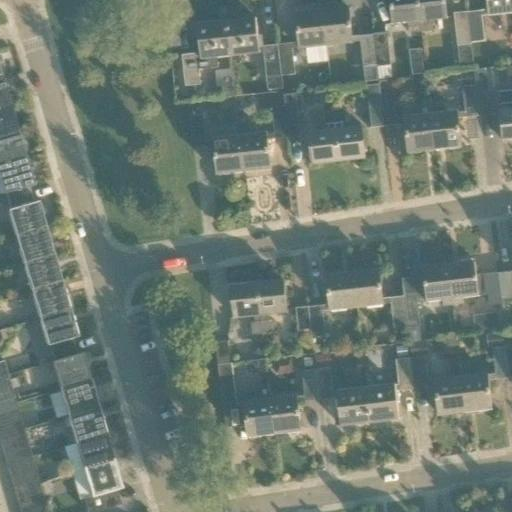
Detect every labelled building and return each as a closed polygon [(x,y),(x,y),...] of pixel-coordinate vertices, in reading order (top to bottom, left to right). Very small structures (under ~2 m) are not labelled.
[(410,34),(422,33),(418,0),(391,0),(394,26),(409,24),(410,34)] [(418,0),(422,33),(434,32),(433,22),(448,20),(445,0),(418,0)] [(472,45),(486,44),(483,18),(511,14),(511,0),(488,0),(490,12),(469,15),(472,45)] [(353,38),(350,9),(323,12),(327,46),(361,43),(364,68),(377,66),(374,36),(353,38)] [(301,49),(327,46),(323,12),(297,14),(301,49)] [(472,45),(469,15),(455,16),(459,49),(472,47),(472,45)] [(261,48),(258,19),(228,22),(232,57),(265,54),(270,92),(284,91),(283,77),(279,46),(261,48)] [(219,69),(218,59),(232,57),(228,22),(199,26),(202,54),(184,56),(187,87),(202,86),(200,71),(219,69)] [(374,36),(377,66),(378,69),(392,67),(388,34),(374,36)] [(283,77),(296,75),(292,44),(279,46),(283,77)] [(418,49),(420,74),(433,73),(431,48),(418,49)] [(475,71),(481,118),(492,116),(487,70),(475,71)] [(481,118),(475,71),(461,73),(465,113),(447,115),(445,103),(431,105),(436,151),(462,148),(459,120),(481,118)] [(414,78),(415,91),(428,90),(426,77),(414,78)] [(0,107),(11,105),(3,78),(0,78),(0,107)] [(233,81),(222,82),(223,95),(234,94),(233,81)] [(386,127),(383,96),(382,90),(368,92),(372,129),(386,127)] [(398,121),(395,95),(383,96),(386,127),(406,125),(410,155),(436,151),(431,105),(417,107),(418,119),(398,121)] [(286,109),(290,139),(302,137),(297,96),(285,97),(286,109)] [(0,137),(19,132),(11,105),(0,107),(0,137)] [(246,173),(272,170),(268,141),(290,139),(286,109),(272,111),(275,134),(242,138),(246,173)] [(505,143),(511,142),(511,110),(502,111),(505,143)] [(344,130),(343,124),(347,124),(345,112),(335,113),(341,163),(366,160),(363,128),(344,130)] [(314,166),(341,163),(335,113),(324,114),(325,126),(328,126),(329,132),(310,134),(314,166)] [(207,142),(204,116),(189,118),(193,149),(216,146),(219,176),(246,173),(242,138),(207,142)] [(0,166),(27,159),(19,132),(0,137),(0,166)] [(29,188),(35,186),(27,159),(0,166),(0,182),(3,195),(6,194),(6,193),(29,187),(29,188)] [(34,204),(29,188),(29,187),(6,193),(6,194),(11,210),(8,211),(16,239),(47,230),(39,203),(34,204)] [(24,266),(55,257),(47,230),(16,239),(24,266)] [(32,293),(63,283),(55,257),(24,266),(32,293)] [(473,264),(473,261),(463,262),(463,265),(450,267),(454,306),(464,305),(464,299),(479,297),(489,296),(490,307),(503,305),(503,304),(500,279),(500,275),(477,277),(475,264),(473,264)] [(436,268),(436,265),(426,266),(426,269),(424,270),(425,278),(402,281),(404,298),(405,303),(408,329),(420,327),(418,304),(428,303),(428,304),(444,302),(444,307),(454,306),(450,267),(436,268)] [(380,271),(354,274),(358,308),(384,305),(380,271)] [(354,274),(328,277),(332,311),(358,308),(354,274)] [(511,277),(500,279),(503,304),(511,302),(511,277)] [(270,322),(270,316),(289,314),(285,281),(259,284),(264,335),(275,334),(273,322),(270,322)] [(40,319),(71,310),(63,283),(32,293),(40,319)] [(254,336),(264,335),(259,284),(232,287),(236,320),(255,318),(256,324),(252,324),(254,336)] [(405,303),(392,304),(394,330),(408,329),(405,303)] [(299,331),(312,330),(310,313),(309,307),(296,309),(299,331)] [(78,356),(73,339),(79,338),(71,310),(40,319),(48,347),(51,346),(55,362),(56,363),(78,356)] [(323,312),(310,313),(312,330),(312,338),(312,337),(326,336),(323,312)] [(501,329),(500,314),(491,315),(493,330),(501,329)] [(503,334),(487,336),(477,338),(479,352),(487,351),(487,349),(505,347),(503,334)] [(219,366),(231,364),(229,342),(216,343),(219,366)] [(411,344),(412,357),(429,355),(428,343),(411,344)] [(321,345),(313,346),(314,354),(322,353),(321,345)] [(398,358),(409,357),(408,347),(397,348),(398,358)] [(466,413),(492,410),(489,382),(511,379),(507,348),(494,350),(497,375),(463,379),(462,379),(466,413)] [(60,390),(91,381),(83,354),(78,356),(56,363),(55,362),(52,363),(60,390)] [(315,355),(316,368),(331,366),(330,354),(315,355)] [(428,383),(425,358),(412,359),(416,390),(437,388),(440,416),(466,413),(462,379),(463,379),(461,363),(451,364),(453,380),(428,383)] [(313,359),(304,360),(305,368),(313,367),(313,359)] [(397,392),(416,390),(412,359),(397,361),(400,386),(367,389),(371,424),(400,421),(397,392)] [(238,404),(233,364),(231,364),(219,366),(224,411),(246,408),(249,437),(276,434),(272,400),(270,385),(260,386),(261,391),(245,393),(246,403),(245,403),(238,404)] [(371,424),(367,389),(334,393),(331,368),(317,370),(320,401),(339,399),(342,427),(371,424)] [(276,434),(302,432),(299,403),(320,401),(317,370),(303,371),(306,397),(272,400),(276,434)] [(0,391),(11,388),(8,375),(0,377),(0,391)] [(68,417),(99,408),(91,381),(60,390),(68,417)] [(0,402),(14,398),(11,388),(0,391),(0,402)] [(0,416),(18,411),(14,398),(0,402),(0,416)] [(76,444),(107,435),(99,408),(68,417),(76,444)] [(0,427),(21,421),(18,411),(0,416),(0,427)] [(0,441),(25,434),(21,421),(0,427),(0,441)] [(0,441),(4,454),(29,447),(25,434),(0,441)] [(83,471),(115,462),(107,435),(76,444),(83,471)] [(6,464),(31,457),(29,447),(4,454),(6,464)] [(10,477),(35,470),(31,457),(6,464),(10,477)] [(87,511),(96,511),(121,505),(117,491),(123,489),(115,462),(83,471),(91,497),(84,499),(87,511)] [(13,487),(38,480),(35,470),(10,477),(13,487)] [(17,500),(42,493),(38,480),(13,487),(17,500)] [(20,510),(45,503),(42,493),(17,500),(20,510)] [(20,511),(47,511),(45,503),(20,510),(20,511)]
